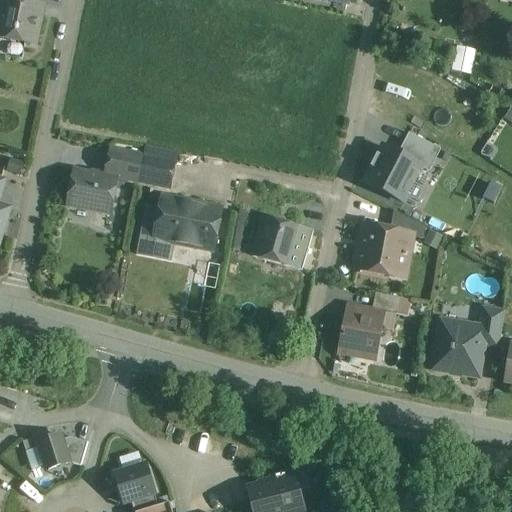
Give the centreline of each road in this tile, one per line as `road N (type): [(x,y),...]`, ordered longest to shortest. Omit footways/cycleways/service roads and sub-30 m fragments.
road 1 (residential): [(302,389),(376,0)]
road 2 (residential): [(70,0),(9,308)]
road 3 (residential): [(302,389),(511,434)]
road 4 (residential): [(126,342),(302,389)]
road 5 (residential): [(182,511),(180,492),(149,442),(105,419)]
road 6 (residential): [(9,308),(126,342)]
